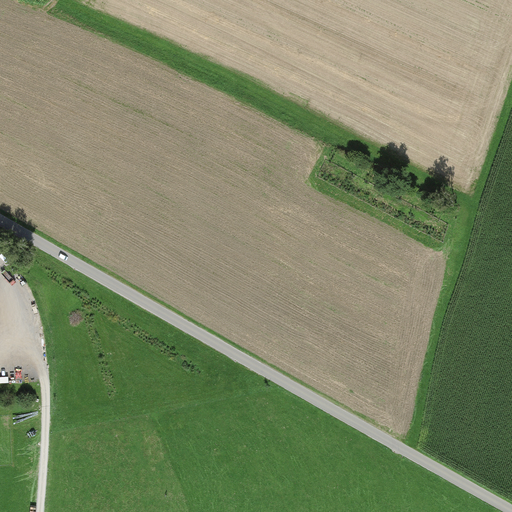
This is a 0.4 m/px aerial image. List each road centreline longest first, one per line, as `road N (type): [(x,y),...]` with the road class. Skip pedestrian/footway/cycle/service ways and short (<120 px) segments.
road 1 (unclassified): [(511,508),(0,219)]
road 2 (track): [(44,373),(37,511)]
